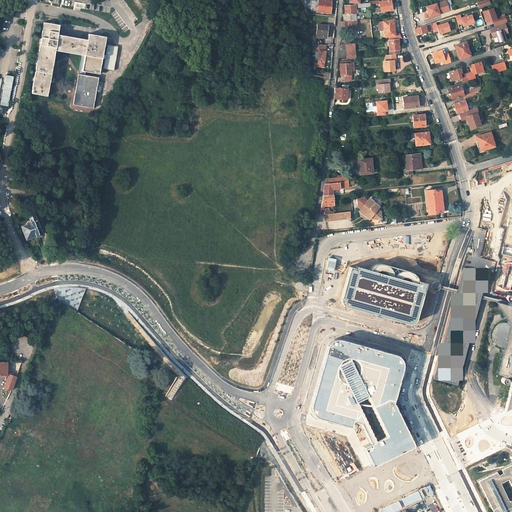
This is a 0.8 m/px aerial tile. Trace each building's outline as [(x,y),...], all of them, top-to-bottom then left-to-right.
[(331,0),(319,0),(318,11),(330,12),(331,0)] [(380,4),(381,12),(393,10),(391,0),(380,2),(380,4)] [(445,0),(425,7),(428,17),(448,10),(445,0)] [(478,8),(489,5),(487,0),(484,0),(476,3),(478,8)] [(345,5),(345,14),(344,14),(344,21),(348,21),(357,20),(356,8),(371,6),(370,4),(370,2),(345,5)] [(505,22),(503,16),(495,19),(492,9),(482,12),(486,22),(492,21),(493,26),(505,22)] [(474,23),(472,15),(461,18),(460,15),(455,16),(458,25),(462,23),(463,26),(474,23)] [(358,28),(357,20),(348,21),(344,21),(342,21),(341,26),(348,26),(349,28),(358,28)] [(384,30),(385,37),(396,36),(394,20),(383,21),(384,30)] [(60,25),(44,22),(32,93),(47,95),(55,50),(82,54),(85,55),(83,70),(99,73),(106,37),(89,34),(88,39),(58,34),(60,25)] [(450,31),(447,22),(436,26),(439,34),(450,31)] [(505,22),(492,26),(494,32),(491,32),(493,37),(496,36),(498,42),(506,39),(504,34),(508,32),(505,22)] [(433,30),(430,23),(414,28),(417,35),(433,30)] [(328,25),(318,24),(317,35),(322,35),(322,37),(327,38),(328,25)] [(388,39),(389,50),(390,52),(390,54),(396,54),(400,53),(400,50),(400,49),(399,38),(388,39)] [(459,53),(461,58),(470,55),(466,42),(455,45),(458,54),(459,53)] [(346,44),(347,58),(356,58),(354,43),(346,44)] [(324,67),(326,45),(312,44),(312,50),(319,51),(318,61),(317,61),(316,66),(324,67)] [(117,46),(107,45),(103,69),(113,70),(117,46)] [(442,54),(441,50),(431,53),(434,63),(444,60),(445,64),(450,62),(447,53),(442,54)] [(386,55),(386,61),(384,61),(384,71),(395,70),(395,65),(394,60),(396,60),(396,54),(390,54),(386,55)] [(350,61),(340,61),(341,75),(344,75),(344,79),(351,79),(350,61)] [(473,71),(466,72),(469,80),(475,78),(474,73),(483,70),(480,61),(471,64),(473,71)] [(493,73),(506,69),(504,61),(491,65),(493,73)] [(460,67),(449,71),(451,80),(461,77),(462,82),(469,80),(466,72),(460,74),(460,73),(461,72),(460,67)] [(93,107),(99,77),(82,74),(79,73),(73,104),(93,107)] [(389,87),(389,83),(390,83),(390,78),(376,80),(376,85),(378,85),(379,92),(389,91),(389,87)] [(334,98),(347,99),(348,85),(342,85),(342,88),(335,88),(334,98)] [(461,85),(449,88),(452,98),(464,95),(464,94),(461,85)] [(403,97),(404,108),(418,106),(417,96),(403,97)] [(387,111),(386,100),(376,102),(377,116),(385,115),(385,111),(387,111)] [(464,100),(454,104),(457,113),(465,111),(467,110),(464,100)] [(467,110),(465,111),(467,115),(465,116),(469,128),(480,125),(479,122),(477,115),(479,114),(476,107),(467,110)] [(413,115),(414,127),(425,126),(424,114),(413,115)] [(415,133),(416,145),(430,144),(429,132),(415,133)] [(490,132),(476,136),(479,147),(482,146),(483,150),(495,146),(490,132)] [(413,174),(413,169),(422,168),(421,163),(418,164),(417,154),(404,156),(406,170),(404,170),(405,175),(413,174)] [(359,169),(359,174),(373,173),(372,158),(360,159),(360,169),(359,169)] [(329,183),(324,184),(324,186),(323,196),(333,195),(333,190),(332,188),(340,187),(349,186),(349,185),(348,181),(329,183)] [(442,201),(441,190),(435,191),(435,189),(426,190),(427,202),(442,201)] [(321,209),(324,208),(325,206),(327,206),(327,205),(329,204),(329,205),(334,204),(333,195),(323,196),(322,200),(321,209)] [(364,198),(357,199),(358,206),(361,208),(359,211),(369,219),(371,217),(374,219),(382,218),(381,211),(378,209),(380,206),(369,198),(367,200),(364,198)] [(427,202),(429,214),(437,213),(437,212),(443,211),(442,201),(427,202)] [(499,293),(511,296),(511,207),(492,291),(499,293)] [(326,214),(326,220),(351,218),(350,211),(332,213),(326,214)] [(359,211),(360,215),(365,219),(369,219),(359,211)] [(36,236),(43,233),(38,220),(39,219),(37,215),(36,215),(29,217),(30,220),(27,221),(28,222),(26,222),(27,224),(22,226),(27,239),(36,235),(36,236)] [(369,271),(350,266),(342,298),(342,302),(345,305),(348,307),(410,325),(413,324),(416,323),(418,320),(429,285),(418,282),(418,279),(417,275),(413,272),(384,263),(377,263),(372,266),(369,271)] [(463,269),(459,284),(457,289),(457,292),(434,379),(458,385),(481,298),(482,295),(487,276),(463,269)] [(439,288),(439,287),(440,286),(440,285),(439,284),(439,283),(438,282),(436,281),(435,281),(434,281),(433,282),(432,282),(432,283),(431,284),(431,286),(431,287),(432,289),(433,290),(435,290),(437,290),(438,289),(439,288)] [(511,305),(511,306),(495,302),(508,323),(506,322),(504,322),(502,323),(500,323),(498,324),(497,325),(496,326),(495,327),(494,328),(494,329),(493,330),(493,332),(492,333),(492,334),(492,336),(492,337),(492,338),(493,340),(494,341),(495,343),(496,344),(497,345),(499,347),(500,347),(502,348),(496,373),(505,375),(504,377),(503,377),(502,378),(502,379),(501,380),(501,381),(502,382),(502,383),(503,383),(504,384),(505,383),(506,383),(507,382),(508,381),(508,379),(507,379),(511,380),(505,411),(511,406),(511,305)] [(408,449),(413,446),(414,444),(393,402),(401,370),(402,365),(402,362),(400,358),(398,355),(396,354),(386,351),(344,340),(340,339),(336,339),(332,340),(329,342),(327,346),(311,401),(310,407),(311,411),(313,414),(316,416),(321,419),(350,427),(352,420),(360,423),(371,443),(368,444),(369,446),(364,448),(372,465),(400,453),(408,449)] [(12,375),(9,374),(4,387),(12,390),(16,377),(12,375)] [(511,511),(511,464),(478,481),(493,511),(511,511)]
